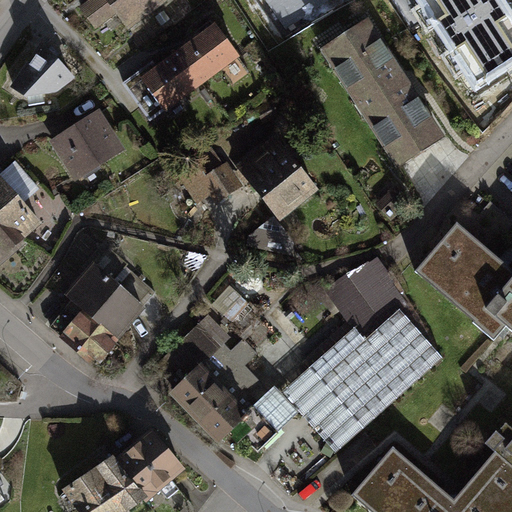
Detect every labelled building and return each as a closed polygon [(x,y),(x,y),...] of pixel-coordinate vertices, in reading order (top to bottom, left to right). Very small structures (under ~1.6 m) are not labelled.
[(86,0),(78,6),(94,27),(111,14),(123,31),(164,0),(86,0)] [(511,12),(504,0),(441,0),(481,65),(511,46),(511,12)] [(368,18),(326,44),(398,162),(440,137),(368,18)] [(215,21),(137,76),(162,111),(240,57),(215,21)] [(48,26),(9,67),(48,104),(87,63),(48,26)] [(97,111),(48,140),(72,181),(121,151),(97,111)] [(308,197),(275,143),(221,177),(254,230),(308,197)] [(0,182),(0,262),(39,232),(0,182)] [(448,226),(411,270),(495,339),(474,365),(511,396),(511,423),(452,498),(392,449),(350,500),(365,511),(511,511),(511,276),(511,277),(448,226)] [(412,302),(376,255),(330,289),(366,336),(412,302)] [(77,310),(58,331),(94,362),(140,309),(89,265),(62,297),(77,310)] [(338,460),(446,366),(402,315),(366,346),(357,335),(284,398),(338,460)] [(202,368),(173,395),(217,441),(246,414),(202,368)] [(112,458),(65,490),(79,511),(126,511),(144,501),(180,470),(149,433),(115,462),(112,458)]
